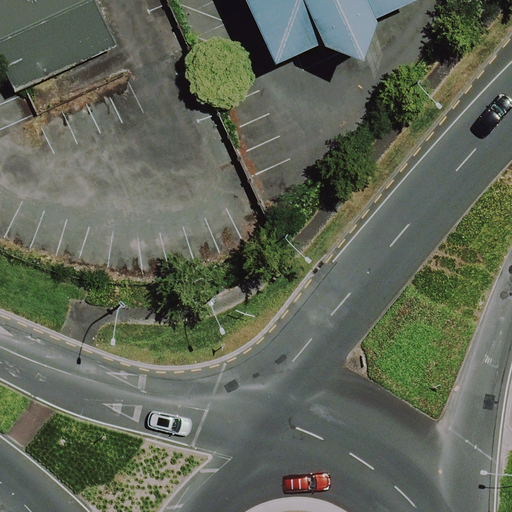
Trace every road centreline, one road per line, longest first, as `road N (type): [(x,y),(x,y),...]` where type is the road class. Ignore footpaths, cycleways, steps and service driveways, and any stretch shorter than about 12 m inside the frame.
road 1 (primary): [(292,429),(307,346),(511,109)]
road 2 (secondary): [(0,343),(53,368),(275,435)]
road 3 (primary): [(511,307),(472,444),(462,511)]
road 4 (primary): [(292,429),(358,460),(420,511)]
